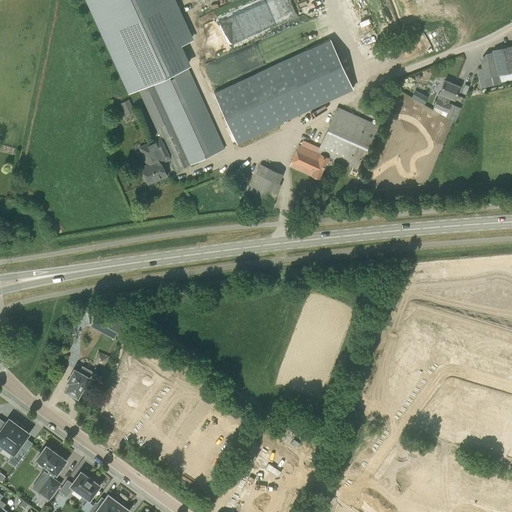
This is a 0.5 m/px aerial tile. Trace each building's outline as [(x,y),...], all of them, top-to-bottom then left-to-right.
[(88,0),(109,47),(166,21),(179,15),(171,0),(88,0)] [(225,149),(187,65),(166,21),(109,47),(132,96),(140,92),(174,164),(183,160),(186,167),(225,149)] [(215,93),(237,143),(350,91),(327,42),(215,93)] [(511,71),(511,45),(492,50),(494,59),(480,62),(484,78),(497,75),(511,71)] [(451,103),(449,103),(450,98),(454,99),(459,86),(445,80),(439,93),(433,107),(447,112),(451,103)] [(428,97),(423,95),(419,102),(424,104),(428,97)] [(125,115),(135,111),(129,99),(120,104),(125,115)] [(451,103),(447,113),(445,118),(456,122),(461,107),(451,103)] [(337,107),(317,151),(360,170),(380,126),(337,107)] [(161,138),(145,145),(140,148),(147,165),(141,168),(148,184),(166,175),(161,163),(170,159),(161,138)] [(320,154),(320,155),(299,146),(290,166),(319,178),(328,158),(320,154)] [(283,173),(260,164),(247,196),(273,206),(281,184),(279,183),(283,173)] [(322,186),(316,200),(325,204),(332,190),(322,186)] [(102,331),(114,338),(121,324),(109,318),(102,331)] [(448,350),(446,337),(452,336),(450,324),(443,325),(444,330),(432,332),(436,352),(448,350)] [(478,366),(483,348),(473,344),(475,338),(465,335),(460,351),(469,354),(466,362),(478,366)] [(428,363),(417,356),(421,350),(411,343),(407,348),(411,351),(403,361),(420,374),(428,363)] [(483,348),(478,366),(489,369),(492,361),(500,364),(505,347),(496,344),(494,351),(483,348)] [(64,391),(77,398),(88,378),(91,372),(82,367),(78,372),(73,369),(66,382),(68,383),(64,391)] [(391,388),(407,400),(415,390),(405,383),(408,378),(398,370),(394,375),(398,378),(391,388)] [(443,391),(458,402),(465,392),(450,381),(443,391)] [(391,388),(383,398),(400,410),(403,407),(404,407),(407,403),(406,402),(407,400),(391,388)] [(458,402),(443,391),(436,399),(451,410),(458,402)] [(500,411),(511,416),(511,404),(511,403),(511,397),(503,393),(500,399),(504,401),(500,411)] [(451,410),(436,399),(430,408),(445,419),(451,410)] [(379,417),(381,410),(368,406),(366,413),(379,417)] [(445,419),(430,408),(423,418),(438,429),(445,419)] [(511,416),(500,411),(495,421),(511,428),(511,416)] [(1,429),(0,428),(0,443),(4,446),(20,424),(15,421),(14,422),(9,419),(1,429)] [(511,429),(511,428),(495,421),(491,431),(508,438),(511,429)] [(20,424),(4,446),(13,453),(7,461),(15,466),(26,452),(19,447),(29,433),(24,429),(25,428),(20,424)] [(508,438),(491,431),(486,441),(482,439),(479,445),(491,450),(494,444),(503,449),(508,438)] [(56,474),(66,460),(58,455),(59,455),(58,454),(57,454),(54,452),(55,452),(54,451),(46,446),(36,459),(50,469),(46,474),(49,476),(38,492),(49,500),(61,483),(53,478),(56,474)] [(187,474),(196,461),(206,468),(214,458),(198,446),(193,453),(187,448),(175,465),(187,474)] [(100,485),(81,471),(72,483),(67,480),(59,491),(67,497),(73,488),(89,500),(100,485)] [(111,511),(120,500),(115,496),(113,498),(108,495),(104,500),(102,499),(98,503),(95,502),(87,511),(111,511)] [(0,511),(8,511),(2,508),(5,504),(0,500),(0,511)] [(125,503),(120,500),(111,511),(127,511),(129,510),(124,506),(125,503)]
